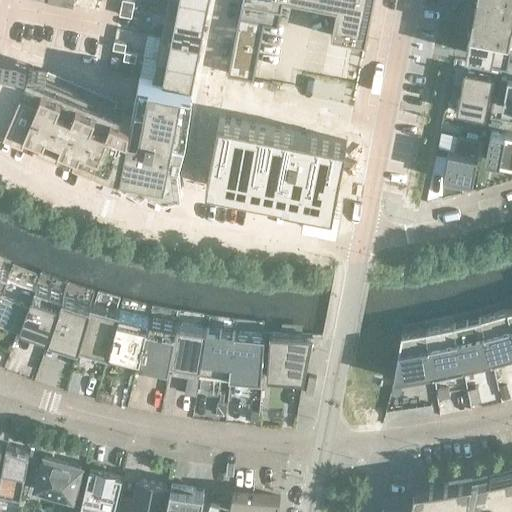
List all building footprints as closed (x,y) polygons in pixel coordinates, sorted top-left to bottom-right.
[(127,0),(121,0),(120,7),(132,9),(134,1),(127,0)] [(204,23),(208,2),(198,0),(167,0),(164,15),(204,23)] [(241,0),(238,18),(227,74),(253,79),(264,23),(277,25),(282,0),(294,0),(336,8),(330,36),(365,43),(371,15),(373,0),(241,0)] [(511,39),(511,0),(475,0),(469,31),(511,39)] [(200,44),(204,23),(164,15),(160,37),(200,44)] [(118,20),(116,28),(128,30),(129,22),(118,20)] [(507,61),(511,39),(469,31),(465,53),(507,61)] [(196,66),(200,44),(160,37),(156,58),(196,66)] [(114,41),(112,49),(123,51),(124,52),(125,44),(114,41)] [(123,51),(121,59),(133,61),(134,54),(124,52),(123,51)] [(192,86),(196,66),(156,58),(152,78),(192,86)] [(0,117),(5,120),(26,71),(19,69),(0,64),(0,117)] [(489,74),(497,75),(498,68),(490,66),(489,74)] [(117,100),(47,70),(45,74),(28,67),(26,72),(26,71),(5,120),(10,122),(19,127),(27,130),(37,134),(44,137),(54,141),(61,144),(71,149),(79,152),(88,156),(94,158),(118,168),(120,169),(131,116),(121,112),(123,107),(116,104),(117,100)] [(464,70),(455,112),(485,117),(493,75),(464,70)] [(173,183),(192,86),(152,78),(139,75),(131,116),(120,169),(120,170),(146,175),(146,177),(173,183)] [(511,79),(501,77),(496,103),(511,105),(511,79)] [(219,116),(205,185),(333,210),(346,141),(219,116)] [(511,134),(490,130),(485,160),(511,164),(511,134)] [(448,149),(442,179),(461,183),(462,179),(472,181),(480,139),(457,134),(454,150),(448,149)] [(0,315),(19,323),(35,282),(8,271),(0,289),(0,315)] [(63,292),(35,282),(19,323),(49,334),(63,292)] [(78,344),(91,302),(63,292),(49,334),(78,344)] [(78,344),(80,344),(106,351),(106,352),(108,352),(119,310),(117,309),(91,302),(78,344)] [(480,315),(490,358),(511,352),(511,323),(508,308),(480,315)] [(148,316),(119,310),(108,352),(138,359),(148,316)] [(453,321),(461,364),(490,358),(480,315),(453,321)] [(177,322),(148,316),(138,359),(169,366),(177,322)] [(425,326),(432,370),(461,364),(453,321),(425,326)] [(206,327),(177,322),(169,366),(199,371),(206,327)] [(401,330),(392,376),(432,370),(425,326),(401,330)] [(230,375),(235,331),(206,327),(199,371),(230,375)] [(261,377),(264,334),(235,331),(230,375),(261,377)] [(267,377),(303,379),(311,336),(270,334),(267,377)] [(76,383),(94,386),(98,365),(80,362),(76,383)] [(185,392),(196,394),(199,377),(188,375),(185,392)] [(497,384),(499,396),(508,394),(505,381),(497,384)] [(392,385),(390,393),(399,395),(400,387),(392,385)] [(467,390),(469,402),(477,401),(475,388),(467,390)] [(97,390),(95,399),(111,404),(114,394),(97,390)] [(283,397),(282,440),(295,440),(296,397),(283,397)] [(227,402),(217,401),(216,413),(226,414),(227,402)] [(29,451),(6,443),(0,474),(0,491),(20,495),(29,451)] [(81,466),(44,455),(40,470),(36,468),(32,481),(36,482),(35,487),(72,498),(81,466)] [(113,511),(122,476),(89,468),(78,511),(113,511)] [(414,489),(409,511),(490,511),(495,511),(511,511),(511,471),(489,476),(471,480),(414,489)] [(160,511),(166,484),(138,479),(131,511),(118,509),(117,511),(160,511)] [(196,488),(170,485),(164,511),(200,511),(203,495),(195,493),(196,488)] [(280,496),(232,492),(231,494),(233,494),(231,510),(228,509),(228,511),(233,511),(274,511),(276,511),(278,505),(273,505),(273,497),(279,497),(280,496)] [(210,502),(208,510),(216,511),(218,504),(210,502)]
